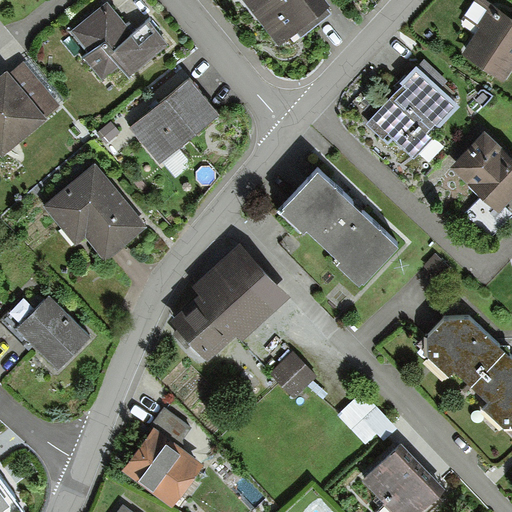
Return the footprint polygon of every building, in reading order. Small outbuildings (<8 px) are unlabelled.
[(128,72),(169,40),(150,17),(132,31),(130,28),(108,0),(106,0),(71,28),(89,50),(84,54),(102,76),(120,63),(128,72)] [(329,0),(245,0),(278,41),(296,27),(301,32),(330,9),(327,4),(331,2),(329,0)] [(511,15),(489,0),(471,0),(463,14),(480,25),(464,50),(507,78),(511,69),(511,15)] [(0,149),(1,152),(62,102),(24,57),(11,68),(8,64),(0,69),(0,149)] [(463,101),(416,59),(400,77),(403,79),(399,83),(366,119),(384,135),(389,130),(415,154),(463,101)] [(129,123),(159,160),(220,109),(189,72),(154,102),(129,123)] [(112,119),(98,131),(107,142),(122,130),(112,119)] [(511,189),(511,150),(485,125),(473,138),(453,159),(499,203),(511,189)] [(182,147),(167,161),(180,174),(195,160),(182,147)] [(96,159),(44,202),(76,240),(84,233),(105,257),(148,221),(116,182),(96,159)] [(360,206),(317,165),(277,206),(302,230),(306,225),(338,256),(334,259),(358,282),(397,242),(360,206)] [(180,321),(174,328),(188,344),(195,338),(209,354),(236,330),(242,335),(291,289),(242,236),(191,283),(197,290),(172,313),(180,321)] [(90,334),(51,294),(20,324),(35,339),(59,364),(90,334)] [(511,421),(511,351),(470,310),(444,311),(427,329),(429,352),(450,372),(455,367),(488,398),(484,403),(504,422),(511,421)] [(271,372),(294,395),(316,373),(292,350),(271,372)] [(393,419),(363,389),(339,412),(369,442),(393,419)] [(172,501),(202,458),(185,446),(179,442),(192,423),(165,404),(121,465),(172,501)] [(419,465),(397,441),(363,474),(400,511),(412,511),(440,486),(419,465)] [(0,511),(16,511),(26,505),(0,469),(0,511)] [(137,511),(124,502),(116,511),(137,511)]
